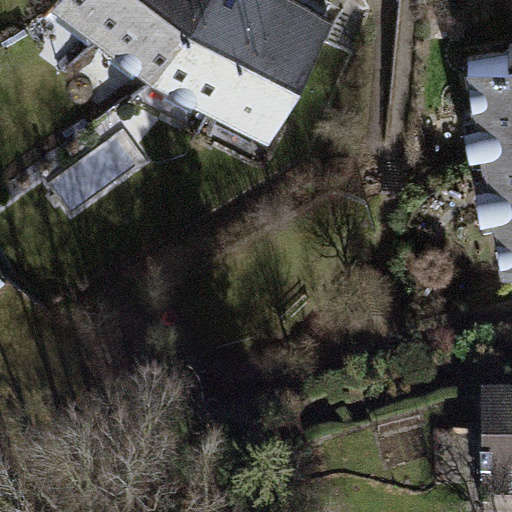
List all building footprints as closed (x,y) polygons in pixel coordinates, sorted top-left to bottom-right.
[(47,0),(100,38),(126,0),(47,0)] [(126,0),(100,38),(150,74),(197,0),(126,0)] [(210,109),(271,0),(197,0),(150,74),(210,109)] [(314,0),(271,0),(210,109),(266,142),(333,10),(314,0)] [(511,53),(467,61),(477,121),(463,124),(468,155),(484,152),(489,183),(474,185),(479,219),(496,216),(504,273),(511,272),(511,53)] [(511,398),(472,399),(473,500),(511,500),(511,398)]
